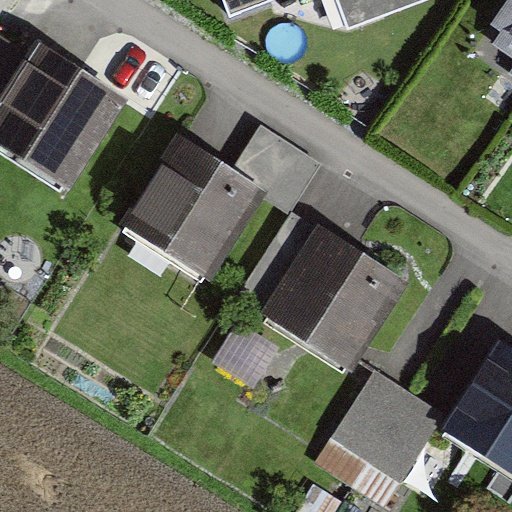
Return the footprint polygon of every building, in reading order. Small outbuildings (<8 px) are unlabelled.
[(316,0),(219,0),(237,37),(316,0)] [(511,0),(488,34),(511,49),(511,0)] [(123,109),(31,55),(0,106),(0,163),(67,204),(123,109)] [(321,171),(261,136),(237,177),(178,142),(120,239),(205,290),(260,198),(293,218),(321,171)] [(408,289),(318,232),(261,321),(351,379),(408,289)] [(511,351),(501,344),(451,425),(443,438),(511,486),(511,351)] [(451,425),(383,381),(341,446),(410,490),(443,438),(451,425)]
